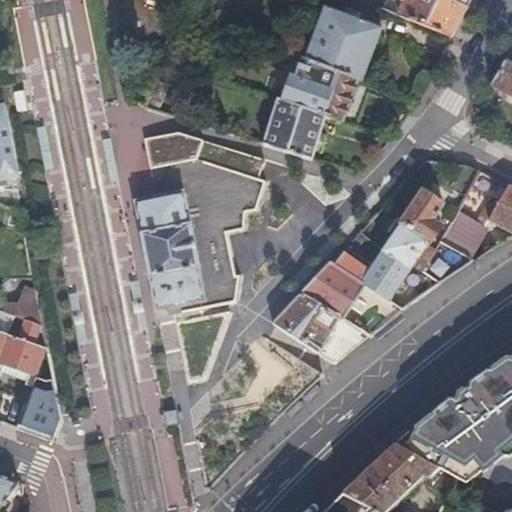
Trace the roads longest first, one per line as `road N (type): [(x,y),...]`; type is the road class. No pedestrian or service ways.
road 1 (primary): [(511,280),(352,397),(232,511)]
road 2 (primary): [(293,511),(376,419),(511,327)]
road 3 (residential): [(504,0),(432,123),(511,168)]
